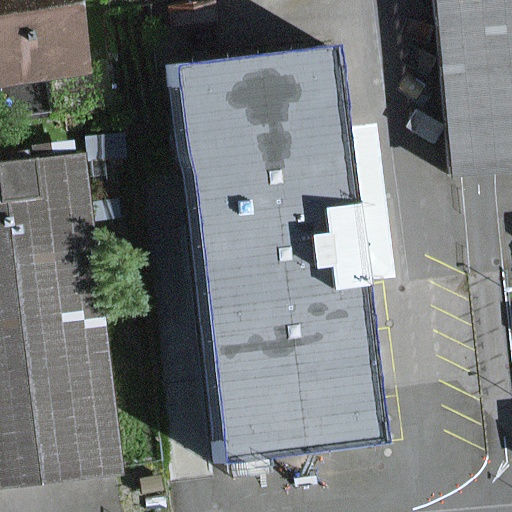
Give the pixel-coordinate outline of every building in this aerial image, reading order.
[(59,0),(0,0),(0,82),(69,74),(59,0)] [(511,0),(417,0),(436,180),(477,177),(511,174),(511,0)] [(179,72),(201,240),(364,223),(342,55),(179,72)] [(87,152),(0,163),(0,486),(128,475),(87,152)] [(364,223),(201,240),(225,461),(388,444),(364,223)]
